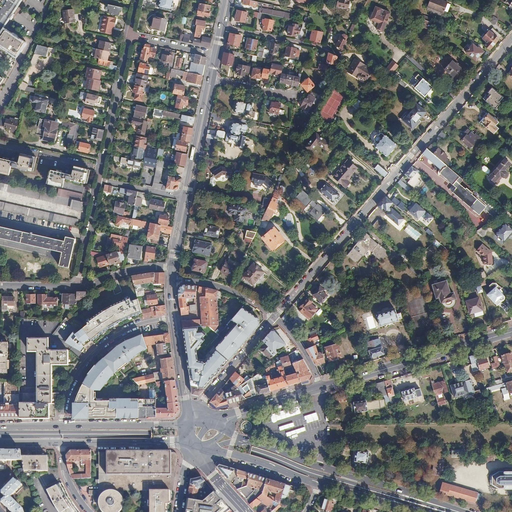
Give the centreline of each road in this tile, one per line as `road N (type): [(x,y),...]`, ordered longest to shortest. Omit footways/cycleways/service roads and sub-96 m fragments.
road 1 (residential): [(273,317),(511,39)]
road 2 (primary): [(53,433),(193,437),(331,478)]
road 3 (primary): [(462,511),(242,438)]
road 4 (primary): [(511,332),(320,388)]
road 5 (residential): [(62,425),(67,388),(87,355),(124,330),(174,318)]
road 6 (residential): [(129,34),(99,179)]
road 7 (residential): [(188,419),(273,317)]
road 8 (primary): [(60,442),(192,444)]
road 9 (primary): [(457,511),(331,478)]
road 10 (primary): [(188,424),(62,425)]
